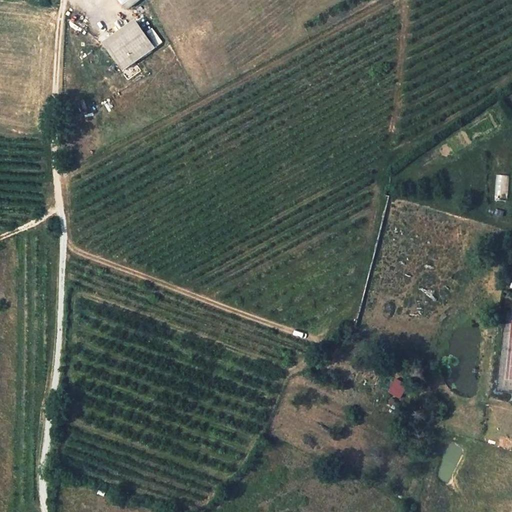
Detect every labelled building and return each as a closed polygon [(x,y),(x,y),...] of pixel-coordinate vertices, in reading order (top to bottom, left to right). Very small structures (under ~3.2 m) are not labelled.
[(122,0),(129,9),(142,0),(122,0)] [(138,21),(108,44),(127,70),(157,48),(138,21)] [(496,200),(508,200),(509,175),(496,175),(496,200)] [(389,393),(402,399),(409,385),(396,379),(389,393)] [(102,496),(104,490),(92,486),(90,491),(102,496)]
